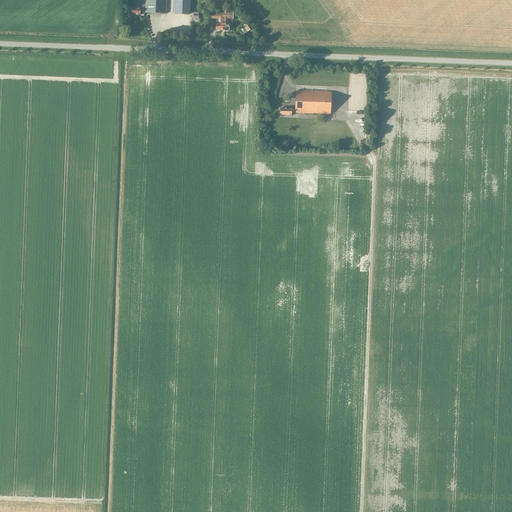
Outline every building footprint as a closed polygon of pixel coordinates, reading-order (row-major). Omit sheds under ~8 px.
[(167,13),(167,0),(144,0),(145,7),(141,7),(140,7),(140,8),(129,8),(129,14),(145,15),(145,13),(167,13)] [(173,0),(173,13),(190,14),(190,0),(173,0)] [(224,13),(223,15),(224,15),(223,31),(230,31),(230,23),(228,23),(228,19),(234,19),(234,13),(228,13),(228,11),(224,11),(224,13)] [(216,30),(223,31),(224,15),(223,15),(213,14),(212,19),(219,20),(219,23),(216,23),(216,30)] [(245,27),(248,32),(253,28),(250,23),(245,27)] [(292,113),(331,115),(332,93),(297,92),(296,109),(281,108),(280,115),(292,116),(292,113)]
